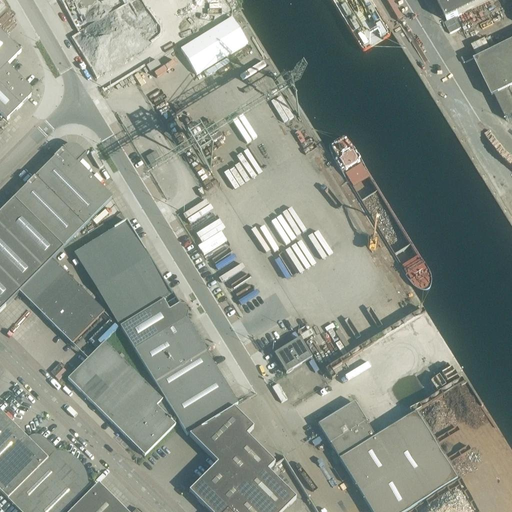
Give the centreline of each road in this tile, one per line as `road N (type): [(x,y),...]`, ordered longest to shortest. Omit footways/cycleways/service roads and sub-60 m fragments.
road 1 (unclassified): [(339,511),(221,311),(77,103)]
road 2 (tertiary): [(155,511),(0,358)]
road 3 (unclassified): [(511,152),(413,0)]
